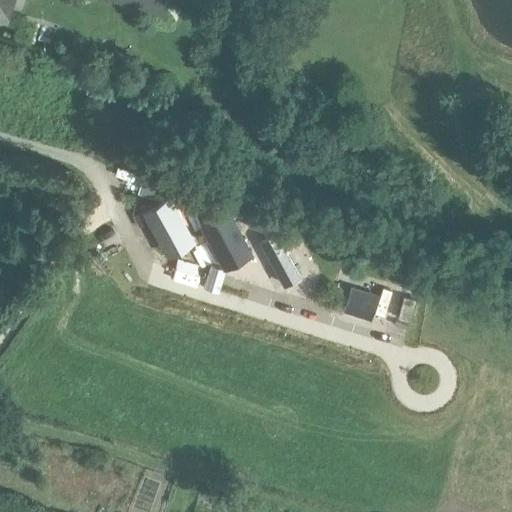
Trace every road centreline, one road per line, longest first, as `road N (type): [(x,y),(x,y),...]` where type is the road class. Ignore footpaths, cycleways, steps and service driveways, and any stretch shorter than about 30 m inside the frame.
road 1 (residential): [(426,380),(394,353),(150,274),(93,166),(0,139)]
road 2 (track): [(323,511),(0,419)]
road 3 (track): [(0,335),(93,215),(113,201)]
